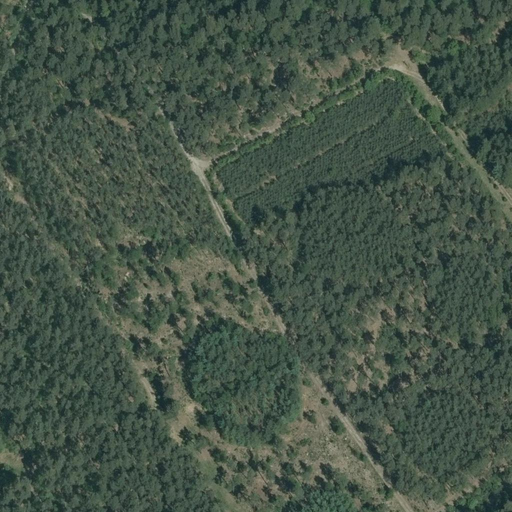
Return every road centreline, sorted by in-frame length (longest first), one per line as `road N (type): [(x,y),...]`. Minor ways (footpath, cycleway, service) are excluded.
road 1 (track): [(511,201),(434,93),(398,69),(378,71),(199,170),(148,88),(74,0)]
road 2 (track): [(0,175),(157,406),(151,417),(81,444),(0,495)]
road 3 (track): [(407,511),(300,357),(199,170)]
